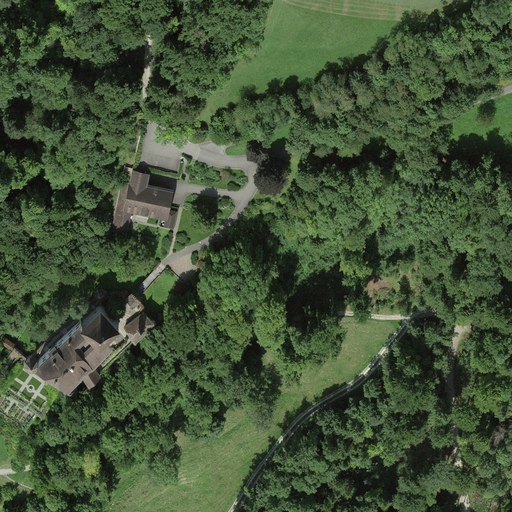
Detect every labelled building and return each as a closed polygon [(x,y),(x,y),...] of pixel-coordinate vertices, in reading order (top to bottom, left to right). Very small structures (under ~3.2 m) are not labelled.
[(123,180),(117,206),(132,208),(166,215),(171,192),(147,185),(149,173),(134,169),(131,182),(123,180)] [(127,232),(132,208),(117,206),(112,229),(127,232)] [(174,223),(176,212),(169,210),(167,221),(174,223)] [(138,294),(134,291),(130,295),(127,299),(134,305),(139,301),(142,298),(138,294)] [(38,361),(69,379),(114,341),(108,334),(121,322),(102,303),(38,361)] [(125,326),(135,339),(154,323),(144,311),(125,326)]
